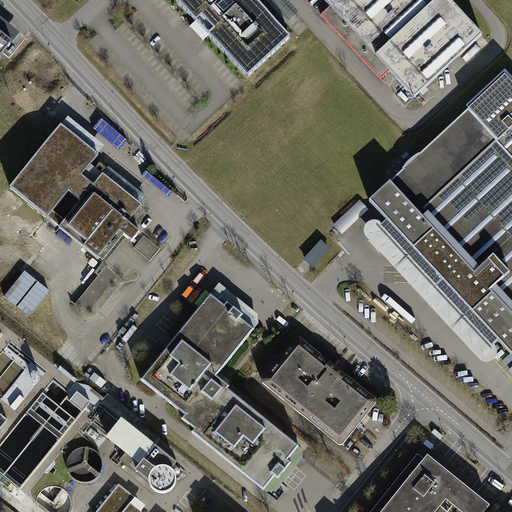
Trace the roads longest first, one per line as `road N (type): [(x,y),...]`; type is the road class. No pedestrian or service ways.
road 1 (residential): [(18,0),(227,221),(423,395)]
road 2 (residential): [(333,511),(423,395)]
